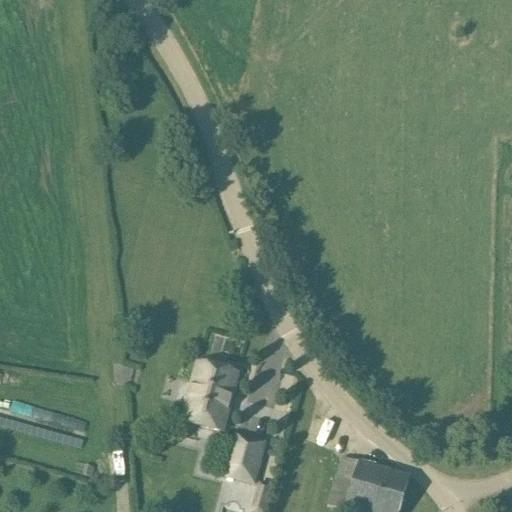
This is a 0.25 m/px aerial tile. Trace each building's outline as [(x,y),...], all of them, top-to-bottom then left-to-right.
[(238,376),(198,366),(182,423),(222,434),(238,376)] [(511,443),(511,430),(492,437),(496,449),(511,443)] [(267,443),(236,434),(223,479),(254,488),(267,443)] [(397,511),(407,480),(343,462),(329,507),(347,511),(397,511)] [(273,488),(258,484),(253,504),(268,508),(273,488)]
